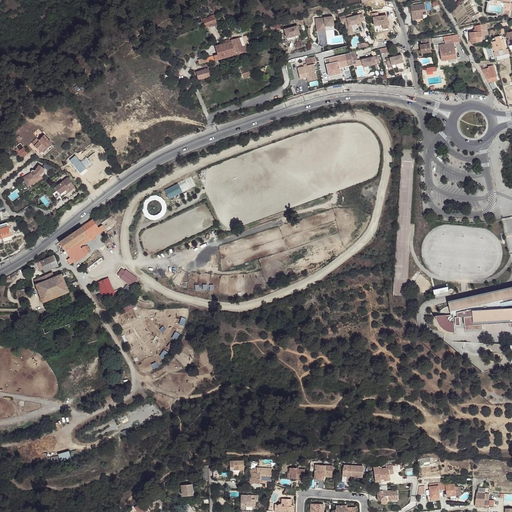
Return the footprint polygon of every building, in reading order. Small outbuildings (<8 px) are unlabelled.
[(424,4),(410,6),(412,20),(423,18),(422,12),(425,12),(424,4)] [(373,17),(374,26),(388,24),(386,15),(378,16),(378,12),(371,13),(371,18),(373,17)] [(340,17),(342,22),(344,21),(348,35),(353,34),(350,25),(358,23),(359,26),(361,25),(360,21),(364,20),(362,14),(352,17),(351,14),(340,17)] [(214,16),(203,20),(206,27),(217,24),(214,16)] [(315,19),(317,32),(334,30),(333,17),(315,19)] [(350,25),(353,34),(360,32),(359,26),(358,23),(350,25)] [(470,43),(482,42),(482,40),(485,39),(484,35),(489,35),(486,24),(477,26),(477,32),(475,32),(469,33),(470,43)] [(284,29),(286,38),(300,35),(298,26),(284,29)] [(461,42),(457,35),(444,37),(444,41),(453,40),(453,43),(461,42)] [(492,42),(495,52),(506,49),(503,39),(501,40),(500,36),(495,37),(496,41),(492,42)] [(198,60),(199,64),(215,60),(215,61),(247,51),(245,45),(242,46),(239,38),(230,41),(229,39),(222,41),(223,44),(215,46),(217,55),(198,60)] [(419,45),(421,54),(431,52),(429,39),(422,40),(423,44),(419,45)] [(456,58),(453,43),(439,45),(442,61),(456,58)] [(347,66),(344,55),(328,58),(331,70),(347,66)] [(403,62),(401,55),(386,59),(388,68),(392,67),(391,65),(395,64),(403,62)] [(377,56),(361,60),(363,67),(375,64),(375,63),(379,62),(377,56)] [(297,68),(300,79),(306,78),(307,81),(317,79),(314,64),(307,66),(307,64),(303,65),(304,67),(297,68)] [(488,79),(496,77),(493,65),(488,67),(489,68),(484,69),(483,65),(479,65),(487,79),(488,79)] [(208,69),(196,72),(198,79),(210,76),(208,69)] [(32,143),(41,152),(51,142),(44,135),(39,140),(37,138),(32,143)] [(95,144),(86,150),(90,155),(94,152),(99,148),(95,144)] [(15,150),(21,158),(28,152),(24,147),(19,151),(17,149),(15,150)] [(26,178),(24,180),(28,187),(32,184),(31,182),(41,176),(41,175),(45,169),(39,165),(34,171),(33,170),(32,170),(31,171),(31,173),(25,176),(26,178)] [(67,177),(55,187),(60,194),(66,190),(67,192),(75,187),(67,177)] [(164,190),(168,199),(195,186),(191,177),(164,190)] [(98,228),(101,232),(113,224),(114,224),(117,222),(114,218),(112,220),(110,217),(101,224),(102,225),(98,228)] [(86,254),(88,253),(84,247),(81,249),(80,246),(101,232),(98,228),(93,220),(60,242),(72,260),(74,263),(87,255),(86,254)] [(0,238),(11,236),(7,223),(0,224),(0,238)] [(58,266),(54,255),(37,262),(41,270),(44,269),(45,271),(58,266)] [(116,276),(132,287),(138,279),(122,268),(116,276)] [(36,285),(54,277),(52,272),(34,280),(36,285)] [(66,286),(63,278),(61,274),(54,277),(36,285),(43,302),(68,292),(67,290),(66,286)] [(116,295),(108,278),(97,283),(104,300),(116,295)] [(127,285),(124,290),(129,294),(133,289),(127,285)] [(511,287),(449,302),(451,315),(436,316),(437,320),(437,322),(440,326),(441,327),(443,329),(444,330),(448,332),(451,332),(454,333),(455,333),(454,317),(456,317),(460,317),(464,317),(465,330),(483,329),(483,324),(510,323),(510,328),(511,327),(511,287)] [(134,302),(118,311),(120,315),(136,306),(134,302)] [(60,462),(71,459),(69,452),(58,455),(60,462)] [(244,466),(243,460),(230,461),(230,470),(243,470),(243,473),(247,473),(247,466),(244,466)] [(333,466),(315,465),(315,471),(317,471),(317,479),(316,479),(315,488),(323,488),(324,475),(332,476),(333,466)] [(362,477),(363,466),(344,465),(343,468),(342,481),(344,481),(344,490),(350,490),(351,477),(362,477)] [(378,467),(373,467),(375,482),(380,481),(380,480),(385,479),(385,477),(389,477),(389,474),(393,473),(392,465),(388,466),(388,468),(386,468),(379,469),(378,467)] [(260,480),(271,481),(272,469),(257,468),(256,473),(253,473),(252,483),(260,484),(260,480)] [(304,479),(305,470),(299,469),(296,469),(296,468),(293,468),(290,468),(290,471),(288,471),(287,478),(304,479)] [(454,481),(442,483),(443,490),(446,489),(447,497),(456,496),(455,487),(454,481)] [(182,496),(193,495),(192,484),(190,485),(190,483),(187,483),(187,485),(181,485),(182,496)] [(439,490),(443,490),(442,483),(429,484),(431,501),(440,500),(439,490)] [(296,496),(296,488),(287,487),(283,494),(296,496)] [(387,500),(398,500),(397,490),(383,491),(383,490),(377,491),(378,501),(381,501),(381,502),(382,503),(383,504),(384,504),(385,504),(386,504),(387,503),(387,502),(387,500)] [(489,494),(477,493),(476,500),(475,506),(479,506),(479,505),(488,506),(489,494)] [(257,501),(258,495),(247,495),(242,495),(241,495),(241,503),(246,504),(246,506),(254,506),(255,501),(257,501)] [(275,504),(274,511),(291,511),(291,508),(291,505),(291,499),(282,499),(281,504),(279,504),(278,505),(275,504)] [(137,511),(144,511),(148,510),(143,502),(131,510),(132,511),(136,511),(137,511)]
